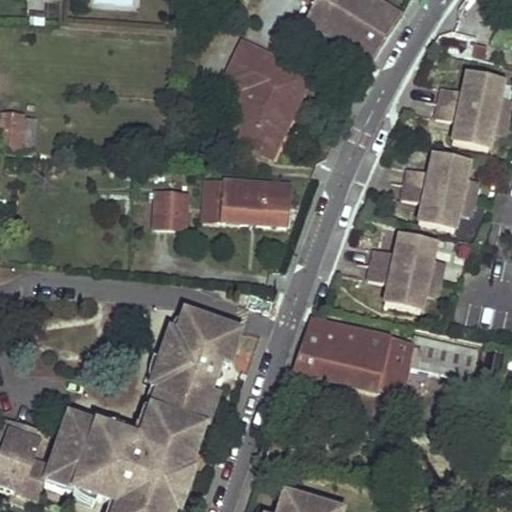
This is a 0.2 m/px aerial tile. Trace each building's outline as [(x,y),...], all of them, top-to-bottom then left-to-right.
[(304,20),(373,64),(401,18),(371,0),(306,0),(312,3),(304,20)] [(477,39),(445,31),(432,51),(472,59),(484,62),(486,50),(475,48),(477,39)] [(313,84),(250,51),(230,88),(247,98),(259,104),(239,143),(274,161),(313,84)] [(500,101),(503,84),(468,76),(465,87),(469,93),(468,97),(463,96),(443,92),(436,122),(457,126),(462,127),(461,131),(455,135),(452,146),(489,154),(492,136),(496,119),(500,101)] [(259,104),(247,98),(227,137),(239,143),(259,104)] [(509,122),(511,105),(511,103),(500,101),(496,119),(509,122)] [(23,118),(2,117),(0,142),(0,153),(21,155),(23,118)] [(36,119),(23,118),(21,155),(33,155),(36,119)] [(492,136),(505,139),(509,122),(496,119),(492,136)] [(466,182),(470,165),(434,157),(432,168),(435,174),(434,178),(429,177),(409,173),(402,203),(423,207),(428,208),(427,213),(421,217),(419,227),(455,235),(458,218),(462,200),(466,182)] [(289,188),(211,182),(206,181),(203,222),(222,224),(286,229),(289,188)] [(462,200),(475,203),(479,185),(466,182),(462,200)] [(191,199),(162,197),(160,229),(188,232),(191,199)] [(471,220),(475,203),(462,200),(458,218),(471,220)] [(432,263),(436,246),(400,238),(398,249),(402,255),(401,259),(396,258),(375,254),(369,283),(389,288),(394,289),(393,294),(387,298),(385,308),(420,315),(424,298),(428,280),(432,263)] [(441,284),(445,266),(432,263),(428,280),(441,284)] [(437,301),(441,284),(428,280),(424,298),(437,301)] [(241,336),(187,318),(185,322),(180,338),(173,336),(162,365),(154,391),(152,395),(160,398),(142,448),(134,446),(121,441),(98,433),(71,424),(53,476),(51,484),(79,493),(77,500),(101,508),(110,511),(171,511),(199,433),(206,435),(215,410),(211,402),(212,399),(214,392),(217,391),(220,390),(222,389),(224,385),(224,382),(223,379),(222,377),(220,375),(222,371),(223,368),(232,362),(241,336)] [(180,338),(185,322),(182,321),(180,322),(177,325),(176,328),(175,331),(173,336),(180,338)] [(412,345),(310,322),(293,373),(377,394),(377,389),(400,395),(401,393),(412,345)] [(477,353),(426,342),(424,348),(420,370),(470,381),(477,353)] [(424,348),(412,345),(401,393),(414,395),(420,370),(424,348)] [(232,362),(223,368),(222,371),(228,373),(232,362)] [(154,391),(162,365),(155,363),(150,376),(150,389),(154,391)] [(160,398),(152,395),(134,446),(142,448),(160,398)] [(51,484),(53,476),(43,473),(36,470),(47,438),(15,427),(14,431),(6,451),(4,458),(0,456),(0,496),(2,497),(18,502),(41,511),(48,490),(51,484)] [(6,451),(14,431),(8,429),(0,449),(6,451)] [(98,433),(121,441),(124,434),(111,430),(99,430),(98,433)] [(179,511),(206,435),(199,433),(171,511),(179,511)] [(289,440),(273,436),(264,461),(300,472),(304,458),(285,452),(289,440)] [(54,441),(47,438),(36,470),(43,473),(54,441)] [(79,493),(51,484),(48,490),(77,500),(79,493)] [(330,511),(284,498),(279,511),(330,511)] [(99,511),(101,508),(77,500),(76,504),(86,511),(99,511)] [(40,511),(41,511),(18,502),(16,508),(27,511),(40,511)]
